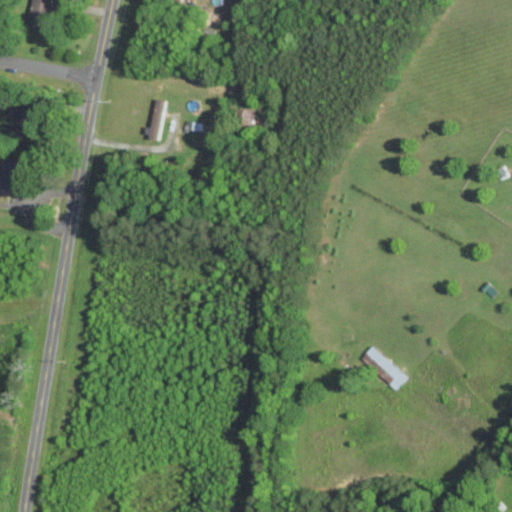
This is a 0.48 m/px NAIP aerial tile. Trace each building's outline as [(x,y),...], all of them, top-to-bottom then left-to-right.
[(48,29),(53,0),(33,0),(29,25),(48,29)] [(165,99),(155,98),(151,139),(161,140),(165,99)] [(18,135),(37,136),(38,107),(11,106),(11,115),(19,115),(18,135)] [(3,188),(21,188),(21,159),(4,159),(3,188)] [(397,387),(409,375),(375,344),(364,355),(397,387)]
